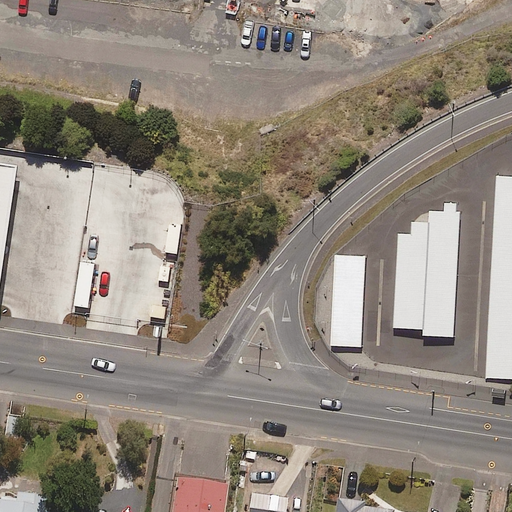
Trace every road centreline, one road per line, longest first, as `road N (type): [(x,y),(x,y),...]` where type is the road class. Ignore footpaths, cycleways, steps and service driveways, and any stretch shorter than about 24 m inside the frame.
road 1 (motorway): [(511,97),(462,116),(391,160),(305,245)]
road 2 (secondary): [(0,362),(214,393)]
road 3 (secondary): [(309,407),(511,436)]
road 4 (motorway): [(305,245),(225,353),(214,393)]
road 5 (motorway): [(305,245),(295,278),(309,407)]
